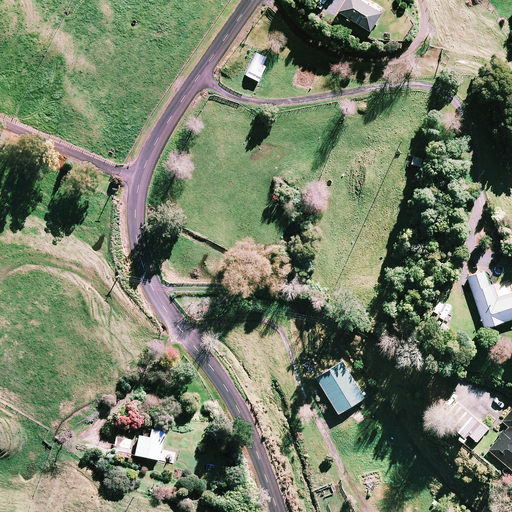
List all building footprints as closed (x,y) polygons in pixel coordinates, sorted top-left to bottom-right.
[(382,11),(363,0),(344,0),(338,12),(371,30),(382,11)] [(266,57),(256,52),(245,74),(259,80),(265,68),(261,66),(266,57)] [(422,158),(413,156),(412,163),(420,165),(422,158)] [(490,286),(485,270),(467,275),(484,326),(511,316),(511,282),(511,279),(490,286)] [(365,396),(342,359),(316,376),(338,412),(365,396)] [(489,426),(464,405),(451,420),(458,427),(453,433),(459,438),(463,442),(469,434),(477,440),(489,426)] [(511,406),(501,419),(508,424),(488,448),(511,469),(511,406)] [(164,431),(151,428),(149,436),(139,434),(135,455),(158,459),(164,431)] [(129,457),(130,442),(121,442),(121,447),(116,446),(115,455),(129,457)] [(175,453),(163,450),(161,462),(166,463),(166,460),(173,461),(175,453)] [(382,480),(380,471),(361,474),(363,484),(382,480)]
